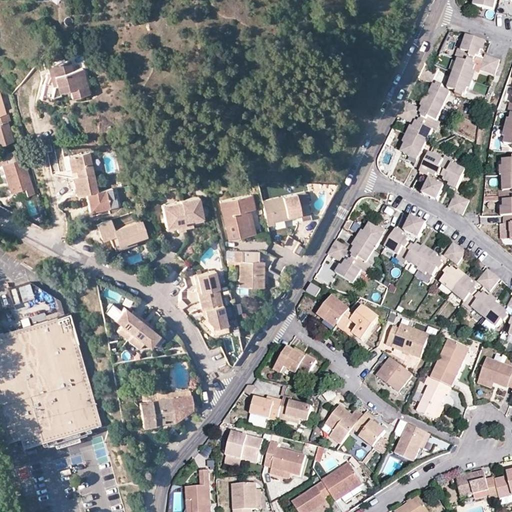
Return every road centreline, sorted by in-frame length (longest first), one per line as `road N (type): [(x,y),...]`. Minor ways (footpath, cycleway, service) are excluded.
road 1 (residential): [(210,375),(159,300),(0,214)]
road 2 (residential): [(158,511),(175,466),(280,318)]
road 3 (residential): [(360,176),(436,11)]
road 4 (residential): [(360,176),(442,214),(511,266)]
road 5 (unknown): [(57,251),(60,216),(36,103),(40,80)]
road 6 (residential): [(280,318),(360,176)]
road 7 (residential): [(280,318),(394,413)]
road 8 (residential): [(464,457),(511,445),(501,420),(487,412),(475,420),(468,444)]
